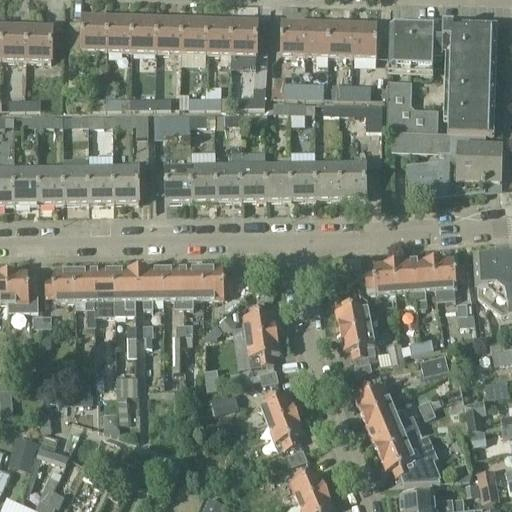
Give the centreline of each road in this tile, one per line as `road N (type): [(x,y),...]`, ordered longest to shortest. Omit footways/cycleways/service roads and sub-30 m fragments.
road 1 (residential): [(300,241),(0,247)]
road 2 (residential): [(367,511),(307,344),(300,241)]
road 3 (residential): [(511,225),(300,241)]
